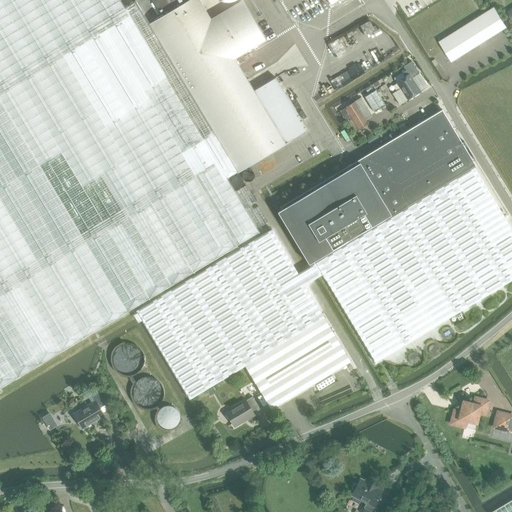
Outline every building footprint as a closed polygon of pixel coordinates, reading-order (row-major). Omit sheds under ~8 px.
[(0,0),(0,387),(260,233),(227,179),(238,173),(151,25),(137,2),(126,8),(120,0),(0,0)] [(205,9),(202,4),(199,0),(192,0),(162,18),(151,25),(238,173),(309,130),(278,78),(254,91),(235,59),(266,41),(242,2),(212,20),(205,9)] [(151,0),(162,18),(192,0),(151,0)] [(451,64),(507,28),(495,8),(438,43),(444,53),(451,64)] [(394,78),(396,82),(400,89),(392,94),(399,105),(408,100),(420,92),(412,78),(419,73),(412,62),(404,67),(406,71),(394,78)] [(383,107),(385,105),(376,91),(367,97),(375,111),(383,107)] [(360,98),(354,102),(341,111),(347,122),(346,123),(352,133),(358,129),(358,130),(368,124),(365,120),(372,116),(360,98)] [(511,279),(511,229),(474,167),(440,110),(280,207),(281,209),(277,211),(308,264),(312,261),(313,264),(315,262),(322,274),(375,362),(511,279)] [(271,230),(136,311),(189,399),(190,399),(244,365),(246,368),(270,408),(271,410),(350,362),(304,285),(312,280),(313,280),(317,278),(318,277),(322,274),(316,263),(314,264),(310,266),(306,269),(305,269),(303,271),(298,274),(280,245),(272,232),(271,230)] [(213,387),(207,391),(210,396),(216,392),(213,387)] [(104,416),(100,408),(106,405),(99,393),(92,397),(95,401),(73,414),(82,429),(104,416)] [(254,416),(253,414),(260,410),(252,397),(245,401),(225,413),(234,428),(254,416)] [(464,406),(463,406),(462,405),(461,412),(454,411),(451,424),(464,427),(466,420),(476,423),(479,413),(485,414),(488,401),(475,398),(474,405),(467,403),(467,404),(464,406)] [(499,429),(509,431),(511,418),(511,416),(502,414),(499,429)] [(363,508),(360,511),(380,511),(387,499),(379,496),(382,490),(359,479),(351,496),(365,503),(363,508)] [(511,511),(511,500),(492,511),(511,511)]
